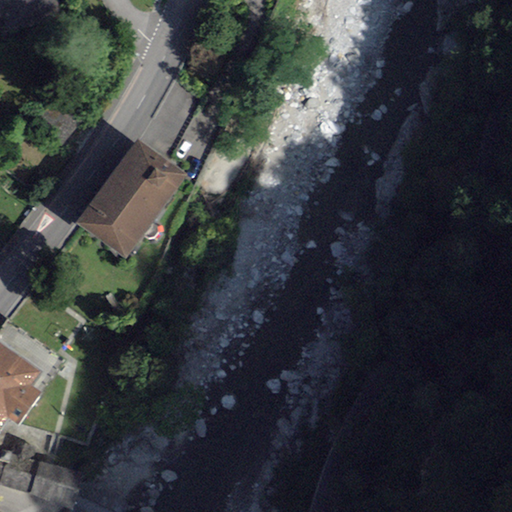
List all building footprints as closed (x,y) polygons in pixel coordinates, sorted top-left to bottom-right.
[(0,0),(0,28),(59,14),(55,0),(0,0)] [(98,121),(61,94),(36,127),(73,155),(98,121)] [(138,139),(75,224),(124,261),(187,176),(138,139)] [(0,344),(0,426),(7,417),(18,426),(42,394),(31,386),(40,374),(0,344)] [(35,448),(14,442),(11,452),(2,449),(0,454),(0,484),(29,494),(72,508),(83,475),(31,459),(35,448)]
